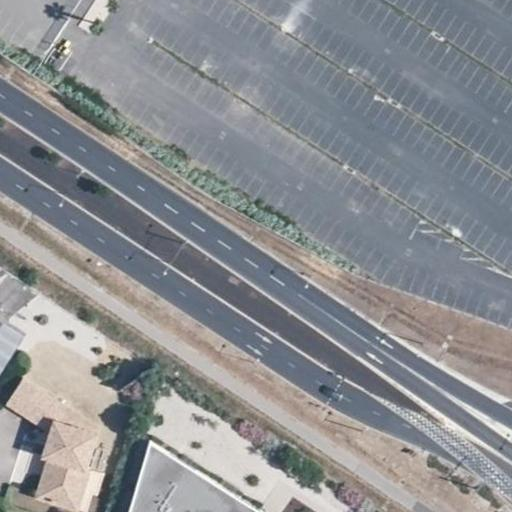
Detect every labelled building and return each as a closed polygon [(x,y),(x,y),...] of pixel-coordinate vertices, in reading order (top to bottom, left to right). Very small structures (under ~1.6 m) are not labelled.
[(153,132),(168,110),(156,103),(142,125),(153,132)] [(173,142),(186,120),(171,112),(158,133),(173,142)] [(0,340),(0,342),(17,350),(24,334),(6,327),(0,340)] [(34,388),(22,380),(6,403),(20,412),(34,388)] [(44,447),(51,449),(48,460),(42,482),(36,500),(61,507),(62,499),(72,493),(82,495),(88,474),(83,472),(97,427),(34,388),(20,412),(49,430),(44,447)] [(259,511),(153,443),(135,511),(259,511)] [(44,460),(48,460),(51,449),(44,447),(42,457),(44,460)] [(76,511),(82,495),(72,493),(62,499),(61,507),(75,511),(76,511)]
